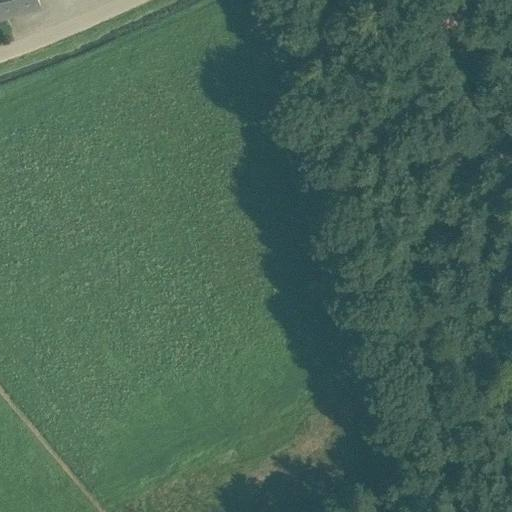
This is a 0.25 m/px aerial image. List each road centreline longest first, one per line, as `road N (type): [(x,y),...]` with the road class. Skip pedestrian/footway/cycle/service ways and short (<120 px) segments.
road 1 (track): [(256,0),(385,447)]
road 2 (track): [(511,377),(265,511)]
road 3 (unclassified): [(0,53),(117,0)]
